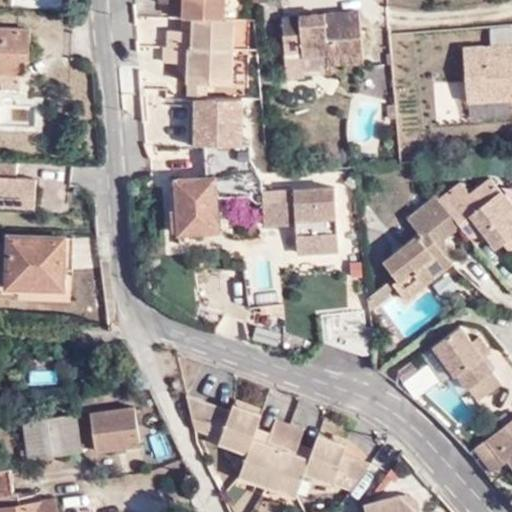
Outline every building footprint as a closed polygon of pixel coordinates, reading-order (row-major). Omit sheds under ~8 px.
[(182,17),(194,17),(221,18),(221,0),(155,0),(155,3),(180,3),(179,17),(182,17)] [(360,10),(282,17),(287,77),(333,73),(333,64),(342,63),(365,61),(360,10)] [(230,18),(221,18),(194,17),(193,30),(182,29),(169,29),(168,45),(165,45),(164,61),(189,61),(189,80),(228,81),(230,18)] [(182,17),(182,29),(193,30),(194,17),(182,17)] [(28,30),(0,29),(0,71),(18,72),(18,58),(27,58),(28,30)] [(511,44),(463,48),(466,100),(488,99),(487,90),(509,89),(511,88),(511,44)] [(509,97),(509,89),(487,90),(488,99),(509,97)] [(262,192),(261,179),(247,156),(248,145),(199,146),(201,178),(174,180),(176,209),(169,209),(169,231),(178,231),(178,233),(216,231),(215,198),(247,196),(255,203),(263,203),(262,192)] [(13,177),(13,163),(0,162),(0,205),(32,206),(33,179),(13,177)] [(457,183),(436,200),(454,222),(461,231),(472,222),(481,233),(493,248),(499,243),(511,233),(511,228),(504,218),(511,211),(511,208),(488,178),(467,194),(457,183)] [(333,187),(267,191),(271,225),(271,226),(294,224),(296,253),(336,251),(333,187)] [(264,226),(271,226),(271,225),(267,191),(262,192),(263,203),(264,226)] [(454,222),(436,200),(434,196),(404,219),(415,232),(379,259),(393,278),(395,281),(407,272),(418,287),(447,264),(430,241),(454,222)] [(511,244),(511,211),(504,218),(511,228),(511,233),(499,243),(504,251),(511,244)] [(467,238),(481,233),(472,222),(461,231),(467,238)] [(61,271),(62,238),(7,236),(6,287),(61,289),(61,271)] [(71,239),(62,238),(61,271),(71,270),(71,239)] [(401,298),(418,287),(407,272),(395,281),(393,278),(389,282),(401,298)] [(386,280),(367,295),(368,310),(387,297),(391,286),(386,280)] [(417,304),(399,314),(409,331),(426,321),(417,304)] [(492,370),(459,326),(433,345),(456,375),(458,374),(468,387),(492,370)] [(416,370),(411,363),(398,371),(404,380),(416,370)] [(500,382),(492,370),(468,387),(478,400),(500,382)] [(194,425),(208,420),(231,410),(187,394),(194,425)] [(133,407),(89,412),(96,452),(139,446),(133,407)] [(231,410),(208,420),(203,430),(221,437),(220,441),(248,452),(240,475),(296,495),(305,473),(350,489),(366,467),(358,461),(343,455),(345,451),(347,444),(319,433),(313,447),(310,457),(296,452),(299,442),(304,429),(276,418),(271,432),(267,442),(254,437),(257,427),(262,414),(242,407),(231,410)] [(69,416),(17,423),(22,459),(74,452),(69,416)] [(494,469),(504,462),(508,459),(511,463),(511,417),(487,437),(476,445),(494,469)] [(195,428),(203,430),(208,420),(194,425),(195,428)] [(271,432),(257,427),(254,437),(267,442),(271,432)] [(313,447),(299,442),(296,452),(310,457),(313,447)] [(366,467),(371,461),(345,451),(343,455),(358,461),(366,467)] [(61,511),(60,499),(50,500),(21,504),(21,496),(17,471),(0,473),(0,511),(61,511)] [(49,493),(21,496),(21,504),(50,500),(49,493)] [(403,511),(397,494),(365,504),(367,511),(403,511)] [(418,511),(397,494),(403,511),(418,511)]
